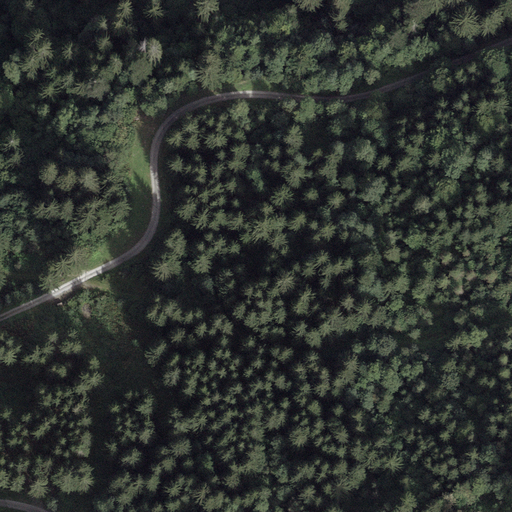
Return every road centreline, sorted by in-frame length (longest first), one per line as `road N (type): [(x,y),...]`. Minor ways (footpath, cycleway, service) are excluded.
road 1 (track): [(511,43),(357,97),(240,96),(192,106),(156,143),(157,202),(145,241),(132,255),(0,318)]
road 2 (track): [(81,276),(299,346),(396,344),(480,320),(511,327)]
